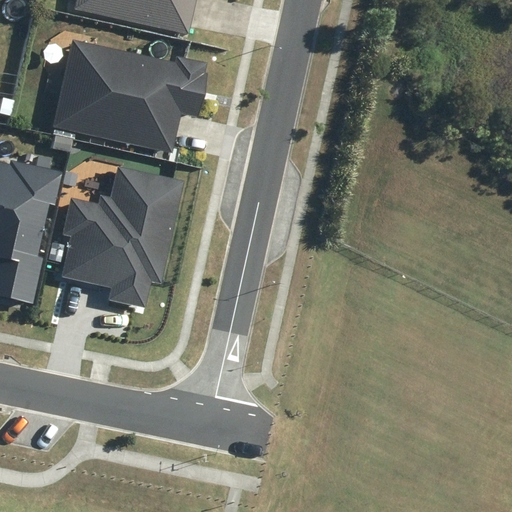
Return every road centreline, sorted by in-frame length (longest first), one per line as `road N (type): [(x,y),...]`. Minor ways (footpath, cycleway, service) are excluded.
road 1 (residential): [(211,425),(304,0)]
road 2 (residential): [(211,425),(0,380)]
